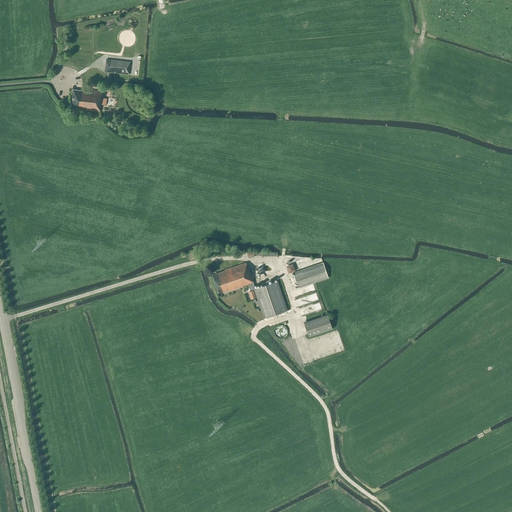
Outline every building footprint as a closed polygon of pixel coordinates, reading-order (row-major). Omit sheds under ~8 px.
[(131,61),(106,59),(105,72),(129,75),(131,61)] [(102,97),(103,91),(82,89),(82,90),(73,89),(71,108),(100,111),(100,106),(101,106),(101,105),(106,105),(107,98),(102,97)] [(286,264),(289,271),(296,269),(294,261),(286,264)] [(329,278),(323,262),(293,272),(298,288),(329,278)] [(232,290),(248,284),(253,283),(254,282),(249,267),(248,268),(246,263),(225,270),(232,290)] [(232,290),(225,270),(212,275),(219,294),(224,292),(223,291),(226,290),(227,291),(232,290)] [(253,283),(248,284),(250,290),(254,289),(264,319),(287,310),(277,281),(255,288),(253,283)] [(332,329),(327,314),(304,323),(309,337),(332,329)] [(278,338),(280,338),(282,338),(284,337),(286,336),(287,334),(288,332),(287,329),(286,327),(284,326),(282,325),(280,325),(278,326),(276,327),(275,329),(274,331),(274,333),(275,335),(276,336),(278,338)]
